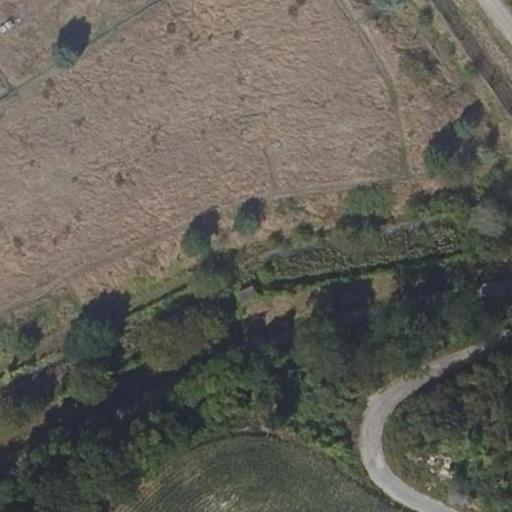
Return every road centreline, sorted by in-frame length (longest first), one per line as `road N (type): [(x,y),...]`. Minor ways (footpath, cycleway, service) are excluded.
road 1 (track): [(0,450),(277,324),(511,282)]
road 2 (track): [(511,338),(388,396),(371,438),(391,479),(461,511)]
